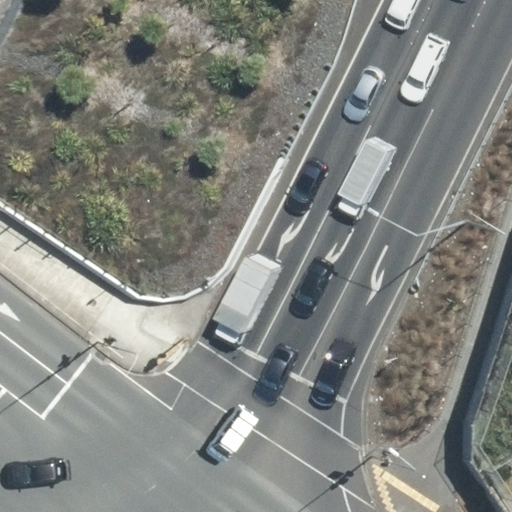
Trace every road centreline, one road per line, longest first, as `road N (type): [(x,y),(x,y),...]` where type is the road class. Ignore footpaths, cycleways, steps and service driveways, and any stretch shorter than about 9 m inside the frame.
road 1 (motorway): [(449,0),(205,495)]
road 2 (primary): [(0,343),(205,495)]
